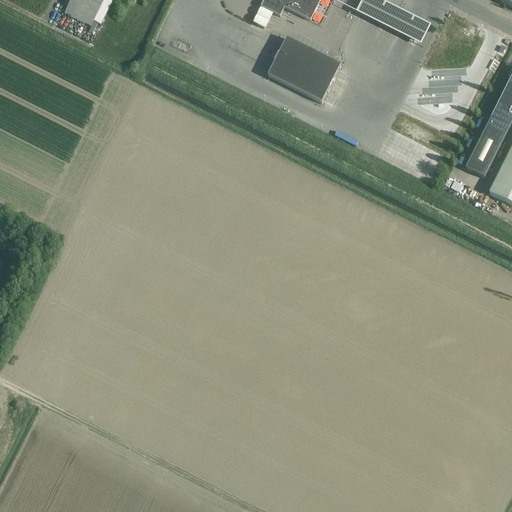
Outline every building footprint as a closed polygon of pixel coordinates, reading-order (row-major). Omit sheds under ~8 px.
[(91,28),(104,0),(71,0),(64,15),(91,28)] [(265,0),(261,8),(281,19),(286,9),(311,22),(321,0),(265,0)] [(434,30),(372,0),(368,0),(360,17),(425,49),(434,30)] [(511,0),(502,0),(501,3),(511,8),(511,0)] [(322,14),(320,21),(328,24),(331,18),(322,14)] [(322,105),(341,67),(287,40),(268,78),(322,105)] [(511,78),(466,171),(485,180),(511,124),(511,78)] [(441,155),(396,133),(386,152),(431,175),(441,155)] [(511,151),(490,196),(511,206),(511,151)]
